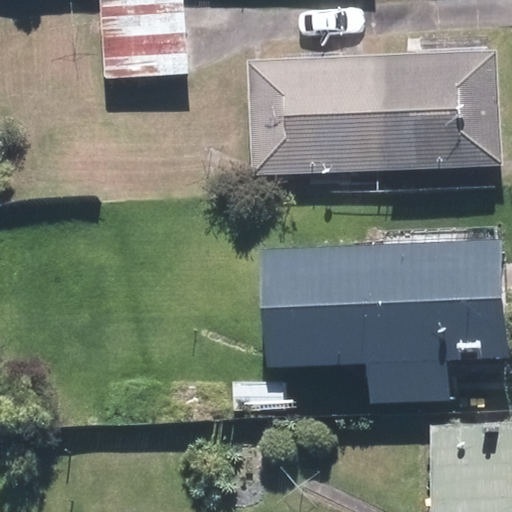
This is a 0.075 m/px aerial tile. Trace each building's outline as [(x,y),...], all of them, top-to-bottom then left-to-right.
[(177,0),(165,0),(99,3),(103,80),(181,76),(177,0)] [(483,63),(252,73),(256,172),(488,162),(483,63)] [(486,255),(262,263),(266,368),(366,365),(367,401),(437,398),(435,362),(490,360),(486,255)] [(302,377),(248,375),(246,408),(300,410),(302,377)] [(511,511),(511,436),(425,441),(428,511),(511,511)]
